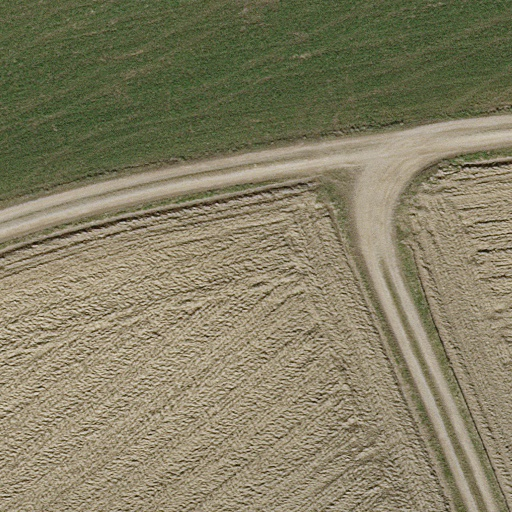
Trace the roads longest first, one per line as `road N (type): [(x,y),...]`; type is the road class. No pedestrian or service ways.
road 1 (track): [(0,228),(511,138)]
road 2 (track): [(484,511),(379,232),(395,154)]
